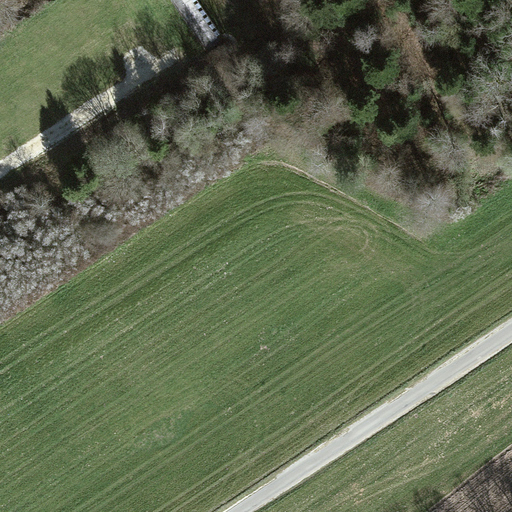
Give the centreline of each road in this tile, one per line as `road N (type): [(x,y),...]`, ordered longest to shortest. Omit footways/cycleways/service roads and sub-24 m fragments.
road 1 (tertiary): [(511,326),(236,511)]
road 2 (track): [(0,171),(186,44)]
